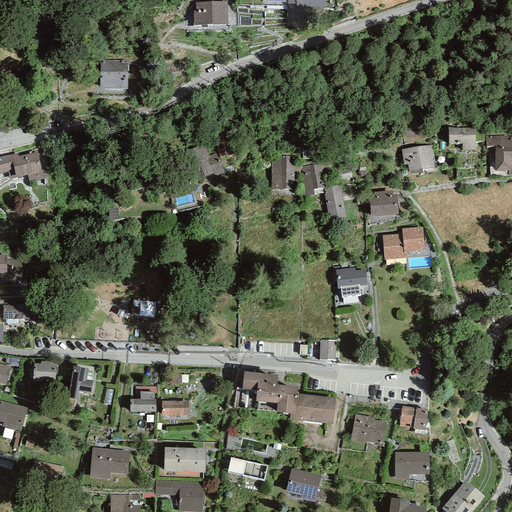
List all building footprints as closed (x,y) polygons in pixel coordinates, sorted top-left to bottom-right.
[(17,3),(0,0),(0,16),(14,19),(17,3)] [(193,14),(194,28),(228,28),(227,0),(213,0),(214,4),(195,5),(196,14),(193,14)] [(102,61),(100,93),(128,94),(129,62),(102,61)] [(181,65),(168,67),(168,73),(182,71),(181,65)] [(10,115),(0,112),(0,132),(6,134),(10,115)] [(462,152),(476,152),(475,129),(449,130),(449,146),(462,146),(462,152)] [(220,159),(233,156),(227,133),(214,136),(220,159)] [(511,161),(511,141),(507,142),(507,137),(486,138),(486,149),(495,149),(495,174),(511,174),(511,161)] [(18,154),(0,158),(0,174),(8,173),(10,181),(16,180),(16,181),(28,179),(30,183),(47,178),(46,146),(34,150),(35,154),(19,158),(18,154)] [(196,184),(213,178),(205,159),(208,157),(204,146),(184,154),(196,184)] [(409,175),(434,171),(433,160),(435,160),(433,146),(401,151),(404,168),(408,167),(409,175)] [(318,160),(317,149),(302,150),(303,161),(318,160)] [(205,159),(213,178),(213,179),(225,175),(217,154),(208,157),(205,159)] [(271,192),(294,192),(294,176),(293,166),(293,157),(271,157),(271,192)] [(325,190),(325,188),(320,165),(302,166),(302,176),(302,199),(314,197),(314,192),(323,190),(325,190)] [(302,166),(293,166),(294,176),(302,176),(302,166)] [(361,178),(367,176),(365,167),(359,168),(360,170),(358,170),(359,177),(361,177),(361,178)] [(338,171),(339,181),(352,179),(350,169),(338,171)] [(330,224),(346,220),(343,202),(341,191),(340,186),(325,188),(325,190),(323,190),(330,224)] [(341,191),(343,202),(358,199),(356,188),(341,191)] [(398,217),(397,197),(393,198),(392,193),(374,195),(374,199),(369,199),(371,219),(398,217)] [(399,236),(383,237),(384,261),(407,259),(407,255),(425,253),(423,229),(402,230),(402,233),(399,233),(399,236)] [(0,280),(21,280),(20,259),(6,259),(6,257),(0,256),(0,280)] [(355,270),(336,272),(338,292),(341,291),(342,300),(360,298),(359,289),(368,288),(366,272),(355,273),(355,270)] [(134,315),(157,317),(158,300),(135,299),(134,315)] [(29,306),(3,306),(3,307),(3,318),(3,321),(6,321),(16,321),(16,322),(19,322),(30,322),(29,306)] [(336,342),(320,341),(320,361),(335,361),(336,342)] [(20,360),(11,359),(10,366),(19,367),(20,360)] [(34,366),(32,384),(55,385),(56,368),(50,368),(50,364),(40,364),(40,366),(34,366)] [(11,369),(0,365),(0,386),(6,388),(11,369)] [(88,372),(73,370),(68,402),(77,403),(78,395),(91,397),(93,385),(86,384),(88,372)] [(278,380),(244,376),(242,394),(256,395),(255,406),(278,409),(277,419),(290,421),(290,423),(332,428),(335,401),(297,397),(297,392),(277,390),(278,380)] [(136,387),(136,402),(141,402),(141,394),(155,394),(157,394),(157,387),(136,387)] [(155,394),(141,394),(141,402),(136,402),(130,402),(130,415),(156,415),(156,403),(155,403),(155,394)] [(27,409),(0,401),(0,424),(4,426),(3,430),(21,434),(27,409)] [(75,414),(77,403),(68,402),(66,413),(75,414)] [(188,402),(162,403),(162,418),(188,418),(188,402)] [(429,412),(402,408),(400,428),(409,429),(409,430),(413,431),(413,433),(425,434),(429,412)] [(374,419),(355,416),(350,443),(366,446),(367,444),(382,447),(386,424),(374,422),(374,419)] [(36,438),(28,436),(26,447),(33,449),(36,438)] [(407,442),(399,441),(398,448),(405,449),(407,442)] [(453,464),(461,462),(456,443),(448,446),(453,464)] [(130,454),(93,449),(89,479),(111,482),(111,475),(127,477),(130,454)] [(165,451),(165,476),(205,477),(205,452),(165,451)] [(429,453),(395,454),(395,480),(409,480),(409,477),(429,477),(429,453)] [(0,454),(0,458),(15,462),(16,459),(0,454)] [(14,463),(0,459),(0,466),(11,470),(14,463)] [(267,467),(231,459),(228,475),(263,484),(267,467)] [(60,491),(64,476),(62,475),(64,468),(35,462),(33,469),(32,468),(28,484),(60,491)] [(322,477),(291,470),(286,495),(301,498),(300,501),(315,504),(316,500),(325,502),(328,491),(319,489),(322,477)] [(202,511),(204,483),(156,481),(155,495),(179,496),(179,511),(178,511),(202,511)] [(475,511),(484,501),(465,485),(442,511),(475,511)] [(110,496),(110,511),(139,511),(140,496),(110,496)] [(410,503),(391,501),(389,511),(427,511),(427,510),(409,508),(410,503)]
